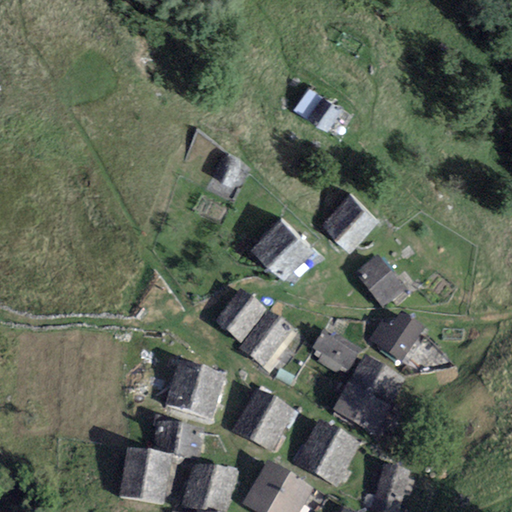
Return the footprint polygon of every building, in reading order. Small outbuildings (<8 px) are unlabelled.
[(326,128),(339,104),(320,93),(307,117),(326,128)] [(229,155),(216,180),(230,187),(243,163),(229,155)] [(352,195),(325,225),(349,247),(376,217),(352,195)] [(281,220),(255,248),(282,274),(309,246),(281,220)] [(401,289),(377,259),(357,275),(381,305),(401,289)] [(241,294),(219,322),(224,326),(241,340),(264,311),(241,294)] [(269,315),(244,348),(268,366),(293,333),(269,315)] [(399,361),(421,330),(403,318),(392,333),(384,327),(373,342),(399,361)] [(324,332),(315,347),(348,367),(358,351),(324,332)] [(366,360),(336,411),(377,435),(407,384),(366,360)] [(222,376),(180,365),(170,404),(211,415),(222,376)] [(258,394),(237,431),(269,449),(290,412),(258,394)] [(202,432),(160,425),(155,452),(197,459),(202,432)] [(357,446),(321,425),(299,463),(335,483),(357,446)] [(130,456),(123,498),(165,504),(171,462),(130,456)] [(227,511),(234,474),(194,468),(188,506),(224,511),(227,511)] [(400,511),(410,474),(385,468),(374,511),(379,511),(400,511)] [(295,511),(308,489),(270,469),(250,504),(264,511),(295,511)]
